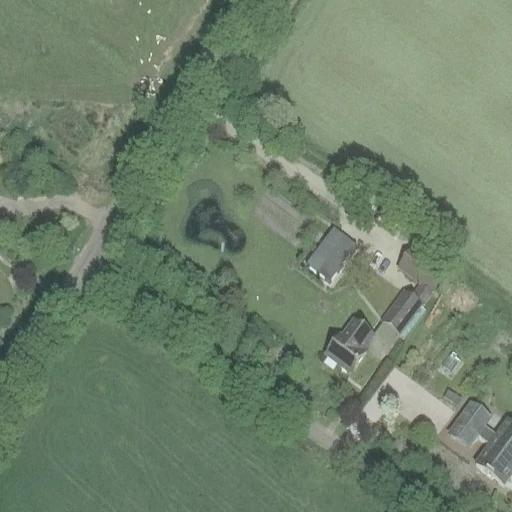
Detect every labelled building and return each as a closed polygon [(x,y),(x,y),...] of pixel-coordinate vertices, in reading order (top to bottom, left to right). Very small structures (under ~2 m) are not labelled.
[(318,247),(350,270),(362,253),(329,230),(318,247)] [(444,273),(413,250),(412,250),(397,270),(430,293),(444,273)] [(423,309),(404,294),(380,326),(400,341),(402,337),(406,340),(425,314),(422,311),(423,309)] [(366,351),(374,340),(354,324),(341,341),(340,340),(325,359),(349,378),(368,353),(366,351)] [(489,420),(472,408),(459,426),(477,440),(490,449),(477,468),(476,467),(475,468),(486,476),(485,477),(492,481),(503,489),(504,488),(503,487),(510,477),(511,478),(511,477),(511,426),(508,424),(507,425),(508,426),(498,440),(482,429),(489,420)]
